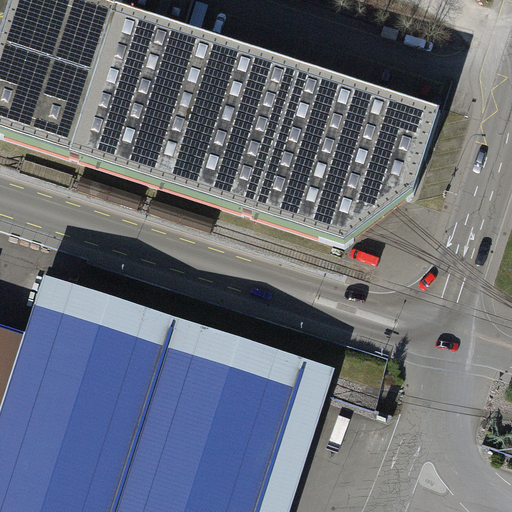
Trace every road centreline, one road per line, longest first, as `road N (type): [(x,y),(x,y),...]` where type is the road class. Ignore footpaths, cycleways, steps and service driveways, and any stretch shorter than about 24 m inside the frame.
road 1 (unknown): [(511,87),(249,0),(0,4)]
road 2 (unclassified): [(0,198),(439,334)]
road 3 (unclassified): [(511,107),(439,334)]
